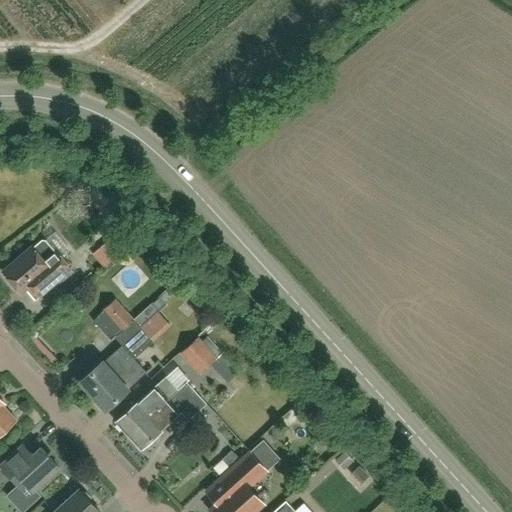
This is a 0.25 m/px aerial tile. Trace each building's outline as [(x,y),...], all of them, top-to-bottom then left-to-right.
[(127,224),(93,254),(106,268),(140,238),(127,224)] [(41,241),(3,274),(20,293),(27,288),(37,300),(70,271),(45,241),(41,241)] [(115,299),(102,311),(102,312),(120,332),(134,320),(115,299)] [(150,305),(134,320),(140,328),(158,313),(150,305)] [(79,374),(79,378),(82,381),(80,383),(92,397),(134,359),(133,359),(153,342),(140,328),(122,346),(103,363),(103,362),(97,368),(94,364),(90,364),(79,374)] [(198,337),(179,354),(198,376),(210,365),(217,358),(202,341),(198,337)] [(134,359),(92,397),(105,411),(128,390),(127,390),(146,373),(134,359)] [(229,365),(219,376),(227,384),(237,374),(229,365)] [(128,436),(187,383),(186,383),(177,391),(165,378),(139,403),(138,401),(115,422),(128,436)] [(190,386),(187,383),(128,436),(140,450),(163,429),(162,428),(180,413),(187,421),(205,404),(190,386)] [(0,399),(0,435),(16,421),(3,407),(5,405),(0,399)] [(203,491),(216,505),(208,511),(252,511),(261,504),(245,487),(276,459),(260,442),(218,481),(216,480),(203,491)] [(22,445),(0,466),(0,468),(18,487),(28,488),(32,493),(58,468),(40,448),(32,456),(22,445)] [(79,491),(55,511),(98,511),(90,503),(90,498),(85,493),(81,493),(79,491)] [(293,511),(284,502),(272,511),(293,511)]
